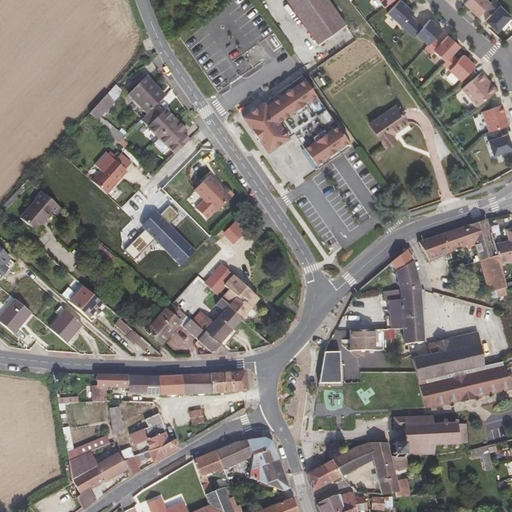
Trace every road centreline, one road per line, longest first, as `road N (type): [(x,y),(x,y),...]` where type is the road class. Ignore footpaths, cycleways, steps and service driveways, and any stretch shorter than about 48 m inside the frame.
road 1 (residential): [(0,356),(182,369),(275,363)]
road 2 (residential): [(209,115),(294,235),(313,280),(311,313)]
road 3 (residential): [(311,313),(397,238),(493,205)]
road 4 (residential): [(90,511),(273,409)]
